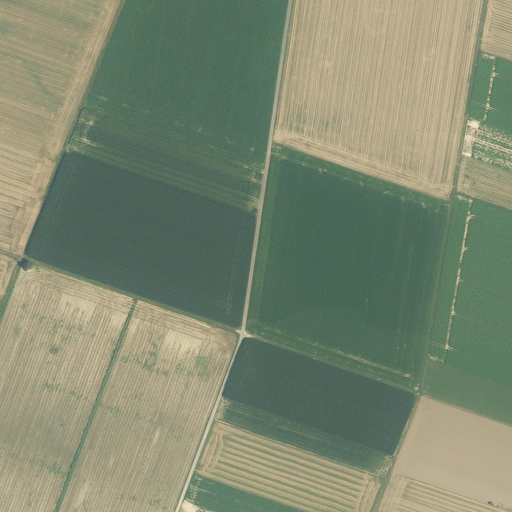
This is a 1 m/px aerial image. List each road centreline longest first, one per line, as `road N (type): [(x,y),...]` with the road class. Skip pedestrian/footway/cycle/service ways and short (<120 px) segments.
road 1 (track): [(0,252),(511,428)]
road 2 (track): [(290,0),(241,336),(176,511)]
road 3 (track): [(485,0),(418,396),(377,511)]
road 4 (track): [(0,316),(124,0)]
